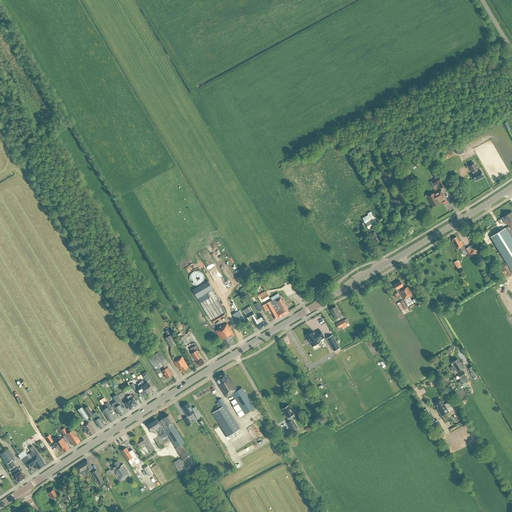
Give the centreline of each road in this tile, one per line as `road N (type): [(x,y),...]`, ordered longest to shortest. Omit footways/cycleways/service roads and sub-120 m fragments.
road 1 (track): [(163,392),(0,120)]
road 2 (primary): [(25,489),(234,354)]
road 3 (unclassified): [(327,511),(238,360)]
road 4 (track): [(357,289),(432,412)]
road 5 (primary): [(234,354),(353,282)]
road 6 (primary): [(401,255),(511,186)]
